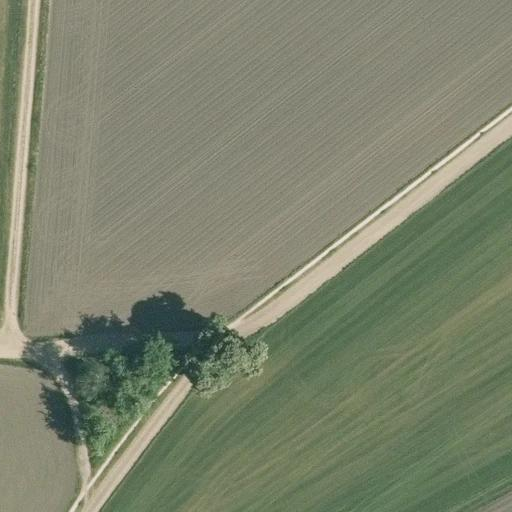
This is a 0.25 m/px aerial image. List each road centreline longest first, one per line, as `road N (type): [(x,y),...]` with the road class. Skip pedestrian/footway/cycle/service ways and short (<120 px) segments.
road 1 (track): [(511,122),(222,344),(86,510)]
road 2 (track): [(39,0),(13,347)]
road 3 (track): [(222,344),(212,337),(136,338),(48,350)]
road 4 (track): [(48,350),(82,413),(86,510)]
